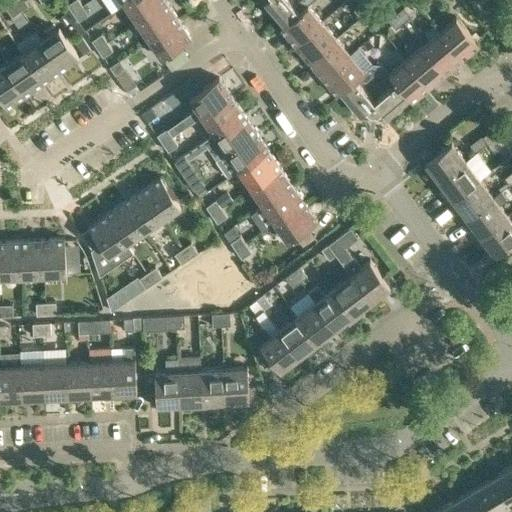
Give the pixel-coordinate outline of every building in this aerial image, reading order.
[(19,9),(13,0),(11,0),(5,5),(12,15),(19,9)] [(25,0),(13,0),(19,9),(28,3),(25,0)] [(71,0),(67,3),(72,11),(82,4),(79,0),(71,0)] [(126,0),(124,2),(136,20),(165,0),(126,0)] [(166,0),(165,0),(136,20),(148,37),(178,17),(166,0)] [(264,0),(284,23),(303,7),(296,0),(295,0),(296,0),(297,1),(293,5),(288,0),(264,0)] [(284,23),(280,26),(294,43),(321,20),(307,3),(311,0),(296,0),(303,7),(284,23)] [(354,8),(360,16),(370,8),(363,0),(354,8)] [(82,4),(72,11),(78,20),(88,13),(82,4)] [(403,5),(395,12),(403,21),(411,14),(403,5)] [(370,8),(360,16),(366,24),(375,16),(370,8)] [(403,21),(395,12),(388,18),(395,27),(403,21)] [(456,16),(438,30),(461,57),(479,43),(456,16)] [(178,17),(148,37),(161,56),(191,36),(178,17)] [(321,20),(294,43),(308,59),(336,37),(321,20)] [(58,26),(41,38),(40,39),(60,69),(78,56),(58,26)] [(22,51),(42,81),(60,69),(40,39),(41,38),(35,30),(17,43),(22,51)] [(438,30),(422,44),(445,71),(461,57),(438,30)] [(91,39),(97,47),(107,40),(101,32),(91,39)] [(336,37),(308,59),(322,76),(349,53),(336,37)] [(107,40),(97,47),(103,56),(112,48),(107,40)] [(422,44),(406,58),(428,85),(445,71),(422,44)] [(22,51),(4,63),(24,93),(42,81),(22,51)] [(349,53),(322,76),(336,93),(340,90),(359,74),(365,81),(376,72),(377,63),(372,62),(363,70),(349,53)] [(114,73),(125,66),(119,58),(108,65),(114,73)] [(377,63),(376,72),(385,83),(392,77),(408,96),(411,99),(428,85),(406,58),(389,72),(381,63),(377,63)] [(24,93),(4,63),(0,66),(0,96),(6,105),(24,93)] [(359,74),(340,90),(360,113),(363,110),(369,117),(375,117),(382,111),(385,115),(408,96),(392,77),(385,83),(386,84),(387,83),(390,87),(374,101),(359,84),(363,81),(364,82),(365,81),(359,74)] [(189,96),(202,115),(231,94),(218,76),(189,96)] [(231,94),(202,115),(214,132),(243,112),(231,94)] [(150,106),(141,113),(144,116),(147,121),(156,115),(150,106)] [(243,112),(214,132),(226,150),(255,130),(243,112)] [(156,133),(162,142),(172,135),(188,124),(183,116),(167,128),(166,127),(156,133)] [(472,143),(477,150),(478,151),(484,146),(484,145),(498,135),(492,128),(472,143)] [(255,130),(226,150),(238,168),(268,148),(255,130)] [(172,135),(162,142),(167,150),(178,143),(172,135)] [(484,145),(484,146),(487,150),(491,147),(493,150),(503,142),(498,135),(484,145)] [(421,156),(439,179),(465,159),(451,141),(435,153),(432,149),(421,156)] [(268,148),(238,168),(250,186),(280,166),(268,148)] [(465,159),(439,179),(447,190),(442,193),(448,201),(479,178),(465,159)] [(181,169),(187,177),(197,170),(191,162),(181,169)] [(280,166),(250,186),(263,204),(292,184),(280,166)] [(197,170),(187,177),(192,185),(203,178),(197,170)] [(160,175),(142,187),(162,217),(180,204),(160,175)] [(479,178),(448,201),(454,208),(458,205),(466,216),(493,196),(479,178)] [(292,184),(263,204),(275,222),(304,201),(292,184)] [(142,187),(124,199),(144,229),(162,217),(142,187)] [(215,198),(221,206),(232,198),(226,189),(215,198)] [(493,196),(466,216),(474,226),(470,229),(476,237),(506,214),(499,204),(507,198),(501,190),(493,196)] [(206,205),(211,213),(221,206),(215,198),(206,205)] [(124,199),(107,211),(127,240),(144,229),(124,199)] [(304,201),(275,222),(287,240),(317,220),(304,201)] [(221,206),(211,213),(217,221),(227,215),(221,206)] [(134,250),(127,240),(107,211),(88,224),(100,242),(91,247),(100,273),(134,250)] [(511,221),(506,214),(476,237),(482,245),(486,242),(494,253),(507,243),(511,249),(511,221)] [(230,241),(235,249),(245,242),(240,233),(230,241)] [(328,243),(335,253),(350,273),(351,273),(371,299),(394,282),(386,271),(382,274),(370,258),(360,265),(338,235),(328,243)] [(64,236),(42,237),(44,273),(66,272),(64,236)] [(42,237),(20,239),(22,274),(44,273),(42,237)] [(20,239),(0,239),(0,263),(1,275),(22,274),(20,239)] [(191,241),(182,247),(189,256),(197,251),(191,241)] [(245,242),(235,249),(241,257),(251,250),(245,242)] [(335,253),(328,243),(321,248),(329,258),(335,253)] [(189,256),(182,247),(174,252),(181,262),(189,256)] [(299,264),(292,270),(299,280),(307,275),(299,264)] [(155,265),(147,270),(154,280),(162,275),(155,265)] [(154,280),(147,270),(139,276),(145,286),(154,280)] [(299,280),(292,270),(285,276),(293,285),(299,280)] [(350,273),(333,286),(356,317),(364,311),(361,307),(371,299),(351,273),(350,273)] [(315,300),(335,327),(345,319),(348,323),(356,317),(333,286),(324,293),(317,284),(308,290),(315,300)] [(263,292),(256,298),(263,308),(264,308),(270,302),(263,292)] [(263,308),(256,298),(249,303),(272,333),(260,342),(272,358),(268,361),(276,372),(298,354),(278,328),(279,327),(264,308),(263,308)] [(55,300),(45,301),(46,313),(56,312),(55,300)] [(315,300),(296,314),(320,345),(328,339),(324,335),(335,327),(315,300)] [(46,313),(45,301),(35,301),(36,313),(46,313)] [(12,302),(2,303),(3,315),(13,315),(12,302)] [(229,311),(220,312),(221,324),(230,324),(229,311)] [(221,324),(220,312),(211,312),(212,325),(221,324)] [(184,313),(175,314),(175,327),(185,326),(184,313)] [(175,327),(175,314),(166,315),(166,327),(175,327)] [(296,314),(279,327),(278,328),(298,354),(309,346),(312,351),(320,345),(296,314)] [(133,329),(133,316),(124,317),(124,329),(133,329)] [(96,318),(87,319),(87,331),(96,331),(96,318)] [(106,318),(96,318),(96,331),(110,330),(110,318),(106,318)] [(87,331),(87,319),(77,319),(78,332),(87,331)] [(41,334),(41,321),(32,322),(32,334),(41,334)] [(50,321),(41,321),(41,334),(51,334),(50,321)] [(123,358),(111,358),(113,397),(123,396),(122,391),(136,390),(135,357),(134,345),(123,345),(123,358)] [(178,369),(179,402),(193,401),(193,407),(203,406),(200,368),(201,368),(201,355),(178,356),(178,369)] [(111,358),(88,360),(90,393),(103,392),(103,397),(113,397),(111,358)] [(88,360),(66,361),(67,399),(77,399),(77,393),(90,393),(88,360)] [(66,361),(43,362),(45,395),(58,394),(58,400),(67,399),(66,361)] [(43,362),(20,363),(22,402),(32,401),(31,396),(45,395),(43,362)] [(20,363),(0,364),(0,397),(12,397),(12,402),(22,402),(20,363)] [(247,365),(223,366),(225,400),(254,398),(253,385),(248,385),(247,365)] [(223,366),(201,368),(200,368),(203,406),(212,405),(212,400),(225,400),(223,366)] [(179,402),(178,369),(154,370),(155,390),(150,391),(151,404),(179,402)] [(456,456),(475,444),(466,429),(447,441),(456,456)] [(511,463),(493,475),(510,503),(511,503),(511,504),(511,463)] [(493,475),(473,487),(488,511),(495,511),(510,503),(493,475)] [(488,511),(473,487),(454,498),(462,511),(488,511)] [(434,510),(435,511),(462,511),(454,498),(434,510)]
